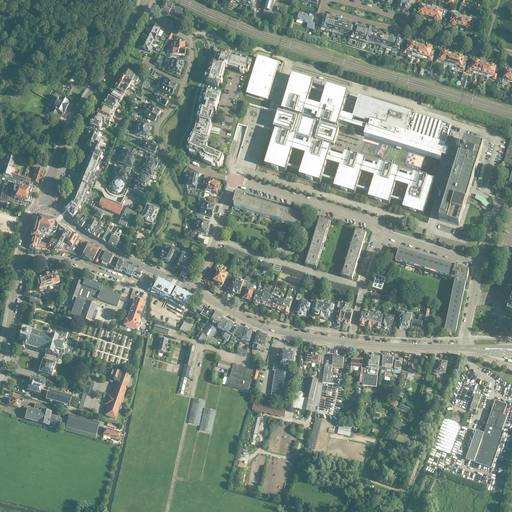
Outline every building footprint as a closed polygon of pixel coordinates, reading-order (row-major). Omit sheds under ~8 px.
[(164,0),(162,6),(180,14),(182,15),(183,13),(181,12),(182,10),(176,8),(176,9),(172,7),(173,4),(169,2),(165,1),(164,0)] [(249,0),(247,6),(250,7),(250,8),(251,8),(249,11),(254,13),(256,8),(253,7),(254,6),(255,3),(255,0),(249,0)] [(398,7),(398,8),(399,8),(402,9),(403,9),(405,0),(396,0),(399,1),(397,7),(398,7)] [(407,10),(409,10),(410,4),(414,5),(414,0),(405,0),(403,9),(403,10),(407,11),(407,10),(407,11),(407,10)] [(273,5),(265,3),(263,10),(271,13),(273,5)] [(419,15),(423,16),(426,7),(423,6),(423,5),(421,4),(418,12),(418,11),(417,14),(420,15),(419,15)] [(180,14),(162,6),(159,11),(168,15),(169,13),(178,16),(179,14),(180,14)] [(423,16),(429,17),(431,9),(428,8),(428,7),(426,6),(426,7),(423,16),(423,17),(423,16)] [(431,9),(429,17),(434,19),(434,20),(437,9),(435,9),(431,9)] [(437,9),(434,20),(438,21),(438,20),(441,21),(441,18),(445,19),(447,11),(443,10),(443,11),(440,10),(440,11),(437,10),(437,9)] [(452,25),(455,26),(459,13),(451,11),(451,13),(449,13),(447,20),(450,21),(449,23),(452,24),(452,25)] [(312,17),(307,15),(300,13),(298,20),(303,22),(302,22),(308,24),(307,28),(313,30),(315,24),(312,23),(313,17),(312,17)] [(456,25),(461,26),(464,18),(460,17),(461,16),(458,15),(459,13),(455,26),(456,26),(456,25)] [(327,17),(324,16),(322,22),(323,22),(321,28),(327,29),(327,30),(330,19),(331,19),(327,18),(327,17)] [(466,29),(469,18),(467,18),(467,19),(464,18),(461,26),(466,28),(466,29)] [(469,18),(466,29),(470,30),(470,29),(473,30),(473,27),(475,20),(473,19),(472,20),(469,20),(470,18),(469,18)] [(335,21),(335,20),(333,20),(330,19),(327,30),(327,29),(326,32),(332,33),(336,21),(335,21)] [(339,22),(339,21),(337,21),(336,21),(332,33),(338,35),(342,23),(339,22)] [(347,24),(345,23),(342,23),(338,35),(344,37),(347,24)] [(352,26),(353,25),(350,25),(347,24),(344,37),(349,38),(353,26),(352,26)] [(149,25),(147,30),(158,36),(160,31),(156,28),(153,27),(149,25)] [(353,26),(349,38),(349,40),(356,42),(359,43),(360,43),(363,44),(369,45),(369,44),(373,31),(371,30),(368,29),(367,29),(366,30),(359,28),(359,27),(358,26),(355,25),(353,25),(353,26)] [(145,30),(144,33),(145,34),(144,36),(155,41),(158,36),(147,30),(146,31),(145,30)] [(375,32),(373,31),(373,32),(373,31),(369,44),(374,45),(375,45),(378,33),(375,32)] [(375,45),(380,46),(379,47),(380,47),(384,35),(381,34),(379,33),(378,33),(375,45)] [(389,36),(387,35),(387,36),(384,35),(380,47),(386,49),(390,36),(389,36)] [(141,37),(140,40),(141,41),(153,48),(156,42),(155,41),(144,36),(143,38),(141,37)] [(392,37),(393,37),(390,36),(390,37),(390,36),(386,49),(392,51),(393,48),(392,48),(395,38),(392,37)] [(399,50),(400,45),(401,45),(403,39),(399,38),(395,37),(395,38),(392,48),(393,48),(399,50)] [(141,41),(138,47),(141,49),(144,50),(150,53),(153,48),(141,41)] [(412,54),(415,43),(411,42),(411,43),(409,42),(407,49),(404,48),(403,53),(405,54),(406,54),(408,55),(407,55),(411,56),(411,54),(412,54)] [(415,43),(412,54),(414,54),(414,53),(418,55),(420,45),(417,44),(417,45),(415,44),(415,43)] [(420,56),(423,57),(426,47),(425,47),(423,47),(423,46),(420,45),(418,55),(421,55),(420,56)] [(133,47),(125,62),(139,69),(146,55),(133,47)] [(208,81),(207,85),(218,88),(219,84),(222,85),(223,81),(222,81),(225,68),(227,69),(227,68),(240,72),(240,74),(243,75),(244,72),(248,73),(252,62),(230,55),(230,56),(225,55),(226,51),(214,47),(212,57),(215,58),(213,63),(212,67),(207,81),(208,81)] [(426,47),(423,57),(423,56),(426,57),(426,58),(428,59),(428,60),(431,61),(433,53),(431,52),(431,49),(429,48),(426,47)] [(170,55),(170,58),(176,58),(176,55),(184,56),(184,55),(185,55),(185,50),(184,50),(184,49),(173,48),(171,48),(170,55)] [(436,57),(435,63),(438,63),(440,64),(441,63),(444,63),(447,53),(443,52),(441,52),(439,58),(436,57)] [(447,53),(443,64),(449,66),(449,64),(452,55),(449,54),(447,54),(447,53)] [(452,55),(449,64),(453,65),(452,66),(455,67),(458,57),(455,56),(456,56),(452,55)] [(455,67),(454,67),(457,68),(458,68),(458,70),(464,72),(467,60),(466,60),(465,60),(464,61),(463,61),(464,58),(462,58),(462,57),(458,56),(458,57),(455,67)] [(264,99),(265,96),(266,96),(266,95),(266,94),(265,94),(266,92),(270,93),(276,71),(269,69),(271,62),(258,58),(248,91),(264,99)] [(170,59),(168,65),(182,68),(182,67),(183,68),(184,64),(183,64),(183,62),(170,59)] [(475,74),(479,62),(475,61),(473,61),(472,65),(470,64),(469,63),(466,73),(472,74),(472,73),(475,74)] [(481,76),(482,73),(485,64),(481,63),(481,64),(479,63),(479,62),(475,74),(476,75),(481,76)] [(482,73),(481,76),(487,78),(487,76),(490,65),(490,66),(488,66),(488,65),(485,64),(482,73)] [(168,65),(167,71),(176,74),(176,75),(179,76),(179,74),(180,75),(182,68),(168,65)] [(490,65),(487,76),(493,78),(492,79),(495,80),(497,75),(494,74),(496,67),(494,67),(494,66),(490,65)] [(122,78),(135,85),(136,85),(137,83),(138,80),(138,78),(133,76),(134,74),(127,70),(123,78),(122,77),(122,78)] [(501,73),(499,81),(502,82),(502,83),(507,84),(508,82),(511,71),(507,70),(507,71),(505,70),(504,74),(501,73)] [(277,115),(257,110),(251,109),(244,113),(240,118),(238,124),(243,125),(247,127),(249,121),(255,119),(262,121),(275,125),(273,129),(279,130),(278,132),(275,131),(264,166),(286,173),(389,205),(423,215),(439,220),(459,226),(478,162),(479,163),(484,146),(464,140),(448,134),(451,126),(359,98),(353,118),(343,115),(350,95),(348,95),(348,93),(293,76),(281,111),(285,112),(284,114),(278,113),(277,115)] [(119,83),(128,88),(130,85),(133,87),(135,85),(122,78),(119,83)] [(164,78),(161,84),(174,90),(176,84),(164,79),(164,78)] [(128,88),(119,83),(119,84),(118,86),(117,85),(115,90),(118,92),(117,94),(123,97),(124,95),(125,96),(127,92),(126,91),(128,88)] [(161,84),(159,90),(171,96),(174,90),(161,84)] [(194,134),(187,149),(191,151),(189,154),(196,157),(197,154),(198,154),(201,156),(200,158),(201,158),(201,160),(203,161),(204,163),(209,165),(214,167),(216,166),(218,167),(220,166),(220,167),(221,166),(222,165),(223,163),(222,162),(224,158),(223,158),(223,156),(221,155),(219,156),(216,155),(214,154),(212,153),(207,151),(208,148),(206,147),(209,141),(208,141),(212,126),(210,125),(214,112),(215,112),(218,104),(219,100),(220,93),(205,89),(204,93),(202,93),(201,97),(202,97),(202,99),(200,99),(199,103),(201,104),(200,108),(201,108),(200,112),(198,112),(196,118),(199,119),(197,123),(198,123),(195,135),(194,134)] [(110,97),(119,103),(122,98),(112,92),(111,93),(110,94),(110,96),(110,97)] [(68,107),(69,105),(69,104),(70,102),(66,100),(64,99),(64,98),(56,94),(51,102),(54,103),(67,111),(69,107),(68,107)] [(156,95),(153,101),(165,108),(168,102),(156,95)] [(106,102),(118,108),(118,107),(117,107),(119,103),(110,97),(109,97),(106,102)] [(117,109),(118,108),(106,102),(103,106),(114,112),(116,108),(117,109)] [(67,111),(54,103),(48,113),(50,114),(48,118),(51,120),(53,116),(56,118),(57,115),(61,117),(62,115),(63,116),(64,113),(65,114),(67,111)] [(148,104),(145,109),(157,116),(160,111),(148,104)] [(101,110),(101,111),(112,117),(115,112),(114,112),(103,106),(103,107),(101,106),(100,109),(101,110)] [(145,109),(142,115),(154,121),(157,116),(145,109)] [(97,116),(108,121),(109,118),(111,119),(112,117),(101,111),(100,113),(98,112),(97,116)] [(95,120),(104,124),(105,122),(109,123),(109,122),(108,121),(97,116),(95,120)] [(104,124),(95,120),(94,119),(93,119),(93,120),(93,121),(93,123),(91,122),(90,125),(89,125),(90,127),(90,126),(98,130),(99,130),(100,130),(101,126),(100,126),(101,124),(104,125),(104,124)] [(136,123),(135,128),(149,131),(150,125),(136,123)] [(135,128),(134,135),(147,138),(147,136),(149,137),(149,133),(148,133),(149,131),(135,128)] [(88,135),(103,141),(105,142),(106,140),(101,138),(102,135),(89,129),(86,135),(88,135)] [(89,140),(88,142),(98,146),(103,148),(104,146),(102,145),(103,141),(88,135),(87,139),(89,140)] [(117,140),(101,180),(105,189),(106,190),(106,191),(107,192),(108,193),(110,195),(112,196),(115,197),(117,198),(119,198),(120,198),(121,197),(122,197),(123,197),(125,196),(128,189),(129,189),(147,198),(148,198),(151,192),(157,180),(165,161),(147,153),(146,154),(145,157),(145,158),(142,157),(141,156),(137,155),(139,151),(139,150),(117,140)] [(142,147),(141,150),(146,152),(146,153),(147,150),(154,153),(157,147),(154,146),(155,143),(150,141),(149,144),(144,141),(142,147)] [(86,147),(92,150),(96,152),(97,149),(96,149),(98,146),(88,142),(86,147)] [(92,150),(90,155),(99,159),(100,156),(102,156),(103,153),(102,153),(101,154),(96,152),(92,150)] [(88,161),(97,165),(98,162),(99,162),(100,160),(99,159),(90,155),(88,161)] [(4,175),(12,178),(14,173),(15,169),(12,167),(15,159),(7,156),(4,165),(5,166),(3,175),(4,175)] [(88,161),(85,167),(95,170),(96,167),(97,168),(98,165),(97,165),(88,161)] [(484,163),(478,179),(482,181),(487,164),(484,163)] [(30,182),(38,184),(43,170),(34,167),(31,176),(32,176),(31,179),(14,173),(12,178),(29,184),(30,182)] [(83,172),(98,178),(101,177),(102,173),(95,170),(85,167),(85,168),(83,172)] [(79,182),(78,183),(79,183),(91,188),(91,189),(93,189),(98,178),(83,172),(82,173),(79,182)] [(2,194),(1,200),(26,206),(27,202),(30,203),(34,187),(29,185),(28,187),(23,185),(22,187),(19,187),(20,183),(19,182),(16,182),(17,179),(12,178),(4,175),(3,179),(5,179),(2,194)] [(189,178),(188,183),(190,184),(189,189),(196,190),(199,191),(200,185),(197,184),(198,177),(192,176),(191,179),(189,178)] [(203,186),(201,192),(204,193),(210,195),(211,193),(214,182),(214,181),(209,179),(209,180),(208,180),(206,187),(203,186)] [(214,182),(211,193),(217,195),(218,192),(219,192),(221,187),(219,187),(220,184),(220,183),(217,182),(217,183),(214,182)] [(91,188),(79,183),(76,189),(89,194),(90,194),(90,193),(91,189),(91,188)] [(85,198),(86,199),(89,194),(76,189),(74,194),(85,199),(85,198)] [(237,193),(235,200),(234,203),(235,204),(234,207),(298,227),(301,215),(245,198),(246,196),(237,193)] [(74,194),(72,200),(82,204),(85,199),(74,194)] [(86,199),(84,204),(90,207),(92,208),(95,202),(100,204),(99,205),(102,206),(101,208),(119,216),(122,208),(102,199),(90,194),(89,194),(86,199)] [(200,198),(199,200),(202,201),(201,207),(213,211),(215,206),(205,202),(205,199),(200,198)] [(82,204),(72,200),(70,205),(73,209),(74,208),(78,212),(78,211),(82,204)] [(72,217),(75,219),(78,216),(76,214),(78,212),(74,208),(73,209),(70,205),(69,204),(65,209),(72,217)] [(140,220),(145,222),(145,223),(147,224),(147,223),(152,225),(155,225),(156,223),(155,220),(154,220),(156,217),(158,212),(151,209),(152,206),(152,205),(149,204),(148,205),(147,207),(147,206),(140,220)] [(196,213),(195,216),(198,216),(204,218),(205,215),(212,218),(213,211),(201,207),(198,206),(196,213)] [(133,224),(137,215),(126,209),(123,216),(122,216),(118,224),(125,227),(128,222),(133,224)] [(97,211),(94,215),(101,219),(104,214),(97,211)] [(78,216),(75,219),(73,222),(81,228),(88,220),(82,215),(81,216),(79,214),(78,216)] [(32,238),(40,240),(40,243),(39,243),(39,245),(41,245),(42,243),(49,244),(51,240),(50,238),(51,236),(52,236),(53,234),(55,232),(58,225),(56,223),(55,222),(53,219),(48,217),(48,218),(45,217),(45,216),(40,215),(37,217),(32,238)] [(197,219),(195,225),(208,229),(210,223),(203,221),(204,218),(198,216),(197,219)] [(320,219),(315,235),(325,238),(330,222),(320,219)] [(85,231),(91,236),(95,229),(97,225),(93,222),(93,221),(91,220),(85,231)] [(95,229),(91,236),(95,238),(101,227),(102,225),(100,223),(99,225),(97,225),(95,229)] [(193,224),(191,230),(206,235),(207,234),(208,234),(209,231),(208,230),(208,229),(195,225),(193,224)] [(104,229),(99,240),(105,243),(113,227),(110,226),(107,231),(104,229)] [(102,228),(101,227),(95,238),(99,240),(104,229),(105,229),(102,227),(102,228)] [(118,239),(122,232),(117,229),(113,238),(111,237),(108,244),(118,250),(122,242),(118,239)] [(356,230),(351,246),(362,249),(366,233),(356,230)] [(54,251),(60,252),(65,243),(67,244),(71,236),(65,232),(59,243),(54,251)] [(60,252),(68,254),(72,246),(77,237),(73,234),(71,236),(67,244),(65,243),(60,252)] [(315,235),(310,250),(320,253),(325,238),(315,235)] [(89,244),(77,237),(72,246),(68,254),(81,258),(89,244)] [(40,243),(40,240),(32,238),(29,248),(36,250),(36,249),(38,249),(38,248),(39,245),(39,243),(40,243)] [(49,245),(47,248),(50,250),(51,249),(53,251),(54,251),(59,243),(56,241),(52,240),(49,245)] [(84,260),(86,261),(94,247),(89,244),(81,258),(84,259),(84,260)] [(161,256),(159,259),(163,261),(162,261),(163,262),(163,263),(167,264),(168,264),(170,259),(170,260),(172,255),(176,257),(179,250),(167,245),(163,253),(162,252),(161,256)] [(351,246),(347,262),(357,265),(362,249),(351,246)] [(94,247),(86,261),(88,261),(89,261),(93,262),(95,257),(99,250),(94,247)] [(399,249),(395,262),(396,262),(396,261),(452,278),(452,279),(455,280),(445,332),(456,334),(456,330),(458,331),(470,272),(468,272),(462,271),(462,272),(457,271),(458,267),(455,267),(399,249)] [(95,257),(93,262),(98,264),(104,253),(99,250),(95,257)] [(310,250),(306,266),(316,269),(320,253),(310,250)] [(176,265),(176,266),(177,266),(177,267),(181,269),(187,257),(188,254),(183,252),(182,254),(176,265)] [(118,260),(104,253),(98,264),(107,268),(108,266),(108,265),(114,269),(118,260)] [(187,257),(181,269),(186,272),(192,261),(194,262),(196,259),(193,257),(192,259),(187,257)] [(118,260),(114,269),(114,270),(119,272),(123,263),(123,262),(118,260)] [(347,262),(342,277),(352,280),(357,265),(347,262)] [(123,273),(130,276),(134,268),(126,264),(125,264),(123,263),(119,272),(121,273),(122,271),(124,272),(123,273)] [(280,272),(282,266),(274,264),(273,270),(280,272)] [(134,268),(130,276),(139,279),(142,273),(141,271),(134,268)] [(266,268),(264,278),(270,280),(273,270),(266,268)] [(223,285),(226,279),(229,280),(230,276),(219,271),(214,281),(219,283),(218,284),(219,286),(220,287),(222,286),(223,285)] [(49,275),(53,285),(59,283),(59,282),(59,281),(59,279),(58,278),(56,272),(49,275)] [(42,277),(46,287),(53,285),(49,275),(49,274),(42,276),(42,277)] [(376,276),(373,289),(382,292),(386,279),(376,276)] [(45,290),(46,293),(49,292),(48,289),(47,290),(46,287),(42,277),(35,279),(36,280),(36,281),(36,282),(37,283),(40,292),(45,290)] [(234,278),(230,289),(232,290),(231,293),(232,293),(232,294),(232,295),(233,295),(234,295),(235,294),(240,296),(243,287),(245,281),(240,280),(240,279),(235,277),(234,278)] [(81,319),(81,320),(90,323),(91,319),(95,320),(98,312),(94,311),(96,306),(92,305),(94,300),(97,301),(98,300),(117,307),(119,300),(127,303),(128,299),(121,297),(120,297),(112,294),(113,290),(96,284),(96,283),(91,282),(84,279),(83,283),(75,280),(68,300),(76,303),(73,310),(65,308),(63,313),(79,318),(81,319)] [(157,279),(150,293),(168,303),(175,289),(157,279)] [(245,281),(243,287),(247,289),(244,299),(248,301),(249,302),(250,302),(251,302),(252,302),(252,300),(253,300),(256,291),(255,291),(256,288),(255,286),(254,286),(252,286),(248,285),(250,280),(245,279),(245,281)] [(175,289),(168,303),(185,311),(192,298),(175,289)] [(265,295),(261,306),(262,306),(263,307),(265,308),(266,307),(269,308),(272,297),(273,293),(275,289),(273,289),(272,292),(270,292),(270,293),(266,292),(265,295)] [(272,297),(269,308),(272,309),(272,310),(274,311),(276,310),(279,299),(280,298),(280,296),(276,295),(277,293),(275,293),(276,290),(275,289),(273,293),(272,297)] [(258,291),(254,302),(255,302),(254,303),(255,304),(255,305),(257,305),(258,305),(261,306),(265,295),(265,293),(258,291)] [(286,300),(282,312),(285,313),(286,314),(287,314),(288,314),(289,314),(292,302),(288,301),(289,298),(289,297),(289,295),(288,294),(286,300)] [(35,305),(42,307),(43,304),(40,303),(40,301),(31,298),(29,303),(33,304),(33,305),(35,306),(35,305)] [(279,299),(276,310),(277,310),(277,311),(278,312),(279,312),(280,311),(282,312),(286,300),(280,298),(279,299)] [(122,320),(119,329),(126,332),(128,328),(136,331),(138,325),(137,325),(139,319),(141,320),(145,309),(143,308),(145,304),(134,300),(133,305),(131,304),(129,308),(131,309),(127,321),(122,320)] [(194,309),(197,311),(196,313),(200,315),(206,306),(198,301),(197,302),(194,309)] [(313,315),(316,315),(315,317),(319,318),(319,316),(321,309),(323,310),(325,303),(320,301),(320,304),(315,303),(313,313),(313,315)] [(300,305),(298,312),(298,313),(298,314),(298,316),(302,316),(302,314),(303,314),(306,315),(307,312),(309,312),(311,305),(305,304),(306,303),(301,302),(300,305)] [(321,309),(319,316),(324,318),(324,319),(328,320),(329,319),(329,317),(330,317),(331,313),(333,314),(334,308),(327,306),(328,303),(325,303),(323,310),(321,309)] [(206,306),(200,315),(200,316),(209,321),(214,312),(214,311),(206,306)] [(339,311),(339,313),(337,323),(337,324),(339,325),(341,324),(342,324),(343,324),(346,314),(347,310),(344,310),(340,309),(339,311)] [(346,314),(343,324),(343,325),(343,326),(344,327),(346,327),(347,327),(347,326),(348,326),(348,325),(350,326),(354,312),(351,311),(347,310),(346,314)] [(363,312),(360,326),(364,327),(365,325),(367,325),(367,326),(370,315),(370,312),(367,311),(367,313),(363,312)] [(370,315),(367,326),(368,327),(370,328),(372,327),(374,327),(377,312),(374,311),(374,313),(370,312),(370,315)] [(397,319),(397,322),(397,323),(400,324),(399,329),(403,329),(407,329),(407,328),(410,329),(412,316),(413,313),(407,312),(407,316),(405,315),(405,314),(401,313),(401,311),(399,311),(397,319)] [(202,333),(198,340),(215,345),(217,341),(212,338),(214,334),(217,328),(219,325),(221,321),(223,320),(224,317),(215,312),(210,320),(202,333)] [(377,312),(374,327),(377,328),(377,329),(378,329),(379,329),(380,328),(381,329),(381,328),(383,317),(384,315),(380,314),(380,313),(377,312)] [(383,317),(381,328),(384,328),(384,329),(385,330),(387,329),(387,328),(391,328),(391,326),(393,326),(394,321),(397,322),(397,319),(395,318),(384,315),(383,317)] [(413,320),(413,321),(411,329),(421,331),(422,322),(423,318),(423,316),(419,315),(418,321),(413,320)] [(219,325),(217,328),(223,332),(228,324),(228,323),(223,320),(221,321),(219,325)] [(185,321),(179,330),(189,334),(194,326),(185,321)] [(228,324),(223,332),(222,334),(221,334),(224,336),(222,338),(225,339),(233,326),(231,325),(231,324),(229,323),(228,323),(228,324)] [(153,331),(154,331),(168,335),(169,331),(154,326),(153,331)] [(233,326),(225,339),(228,341),(230,337),(230,336),(233,337),(238,328),(238,327),(237,327),(235,326),(234,327),(233,326)] [(231,341),(230,342),(233,344),(235,340),(238,341),(239,339),(240,340),(243,329),(240,328),(239,329),(238,328),(233,337),(231,341)] [(243,329),(240,340),(240,341),(239,342),(243,344),(243,343),(246,343),(245,345),(248,345),(249,343),(252,332),(246,330),(243,329)] [(44,356),(61,361),(63,354),(70,356),(71,354),(72,349),(66,347),(67,343),(66,342),(67,340),(64,339),(63,341),(56,339),(56,337),(53,336),(52,338),(35,333),(36,331),(33,331),(33,332),(27,330),(26,331),(25,333),(26,334),(25,335),(23,335),(23,334),(22,334),(23,335),(21,340),(20,340),(21,341),(22,340),(23,341),(23,342),(22,343),(21,345),(22,347),(45,354),(44,356)] [(253,345),(252,348),(253,348),(256,349),(256,350),(261,352),(263,352),(267,337),(261,335),(260,335),(260,334),(260,333),(258,332),(257,333),(257,334),(256,333),(253,345)] [(160,338),(158,348),(157,351),(159,351),(158,353),(162,354),(163,352),(165,353),(166,349),(167,349),(168,345),(167,344),(168,340),(160,338)] [(189,347),(184,366),(190,367),(195,348),(189,347)] [(285,368),(285,365),(289,365),(289,366),(289,368),(293,369),(293,366),(294,366),(295,360),(296,353),(289,352),(288,350),(285,350),(284,351),(283,351),(283,355),(282,355),(281,359),(282,359),(282,360),(279,360),(275,359),(274,366),(273,371),(275,371),(271,395),(285,397),(286,389),(283,388),(286,369),(286,368),(285,368)] [(306,354),(305,362),(302,361),(302,365),(309,366),(309,364),(312,364),(314,355),(313,355),(312,354),(311,354),(310,354),(309,354),(306,354)] [(314,355),(312,364),(312,367),(315,367),(315,369),(318,370),(319,370),(321,356),(318,356),(317,355),(315,354),(314,355)] [(332,366),(335,366),(335,367),(341,368),(341,367),(343,367),(343,365),(344,356),(333,355),(332,366)] [(61,361),(44,356),(43,360),(42,360),(38,373),(51,377),(53,378),(56,371),(54,370),(55,364),(57,365),(59,365),(61,364),(61,362),(61,361)] [(364,368),(364,369),(371,370),(370,371),(374,371),(375,370),(378,370),(379,370),(380,359),(375,358),(374,356),(372,356),(370,357),(370,360),(368,359),(367,365),(365,365),(364,368)] [(347,362),(347,371),(350,371),(358,372),(359,368),(362,368),(363,358),(352,357),(351,362),(347,362)] [(386,361),(385,368),(386,368),(385,374),(385,376),(391,377),(392,368),(394,358),(388,358),(388,361),(386,361)] [(394,358),(392,368),(392,373),(400,374),(401,371),(403,360),(400,359),(399,359),(394,358)] [(405,359),(403,366),(402,371),(412,373),(413,371),(416,371),(418,361),(408,359),(405,359)] [(217,367),(227,370),(229,371),(231,365),(231,364),(219,361),(217,367)] [(443,362),(437,361),(435,373),(439,374),(439,373),(445,374),(447,363),(448,361),(443,361),(443,362)] [(227,385),(226,386),(253,394),(254,388),(252,388),(254,380),(256,381),(259,372),(254,371),(233,365),(231,365),(229,371),(228,374),(226,374),(224,384),(227,385)] [(332,366),(325,365),(323,383),(337,384),(338,379),(332,378),(332,373),(331,373),(332,366)] [(182,377),(187,378),(188,379),(191,367),(190,367),(184,366),(182,377)] [(376,388),(378,371),(378,370),(375,370),(374,371),(370,371),(371,370),(364,369),(362,386),(376,388)] [(108,405),(104,415),(115,419),(131,377),(112,370),(109,379),(108,381),(109,382),(110,382),(111,383),(112,383),(114,382),(116,383),(111,397),(109,397),(106,405),(108,405)] [(187,378),(182,377),(178,394),(183,395),(187,378)] [(40,396),(46,398),(47,394),(41,392),(42,388),(44,387),(45,385),(44,383),(31,379),(29,384),(27,392),(40,396)] [(301,386),(296,384),(291,408),(310,411),(313,401),(317,381),(309,379),(307,387),(301,386)] [(85,393),(91,395),(94,384),(88,382),(85,393)] [(48,392),(47,394),(46,398),(45,401),(48,402),(48,403),(51,404),(51,403),(55,404),(57,405),(57,404),(64,406),(63,407),(68,409),(68,408),(71,398),(48,392)] [(86,394),(83,393),(79,409),(82,410),(82,409),(83,410),(87,395),(86,394)] [(481,397),(475,394),(469,412),(475,414),(481,397)] [(9,406),(8,406),(17,408),(20,409),(21,403),(19,402),(19,401),(10,399),(10,400),(8,399),(7,405),(9,406)] [(199,431),(211,433),(215,411),(203,408),(204,400),(193,399),(189,423),(200,425),(199,431)] [(507,405),(495,401),(494,405),(493,405),(492,407),(493,408),(484,434),(476,431),(466,460),(491,469),(504,432),(502,431),(507,417),(503,416),(507,405)] [(252,410),(258,411),(284,417),(286,409),(254,402),(252,410)] [(62,419),(57,418),(51,416),(53,409),(36,405),(34,410),(29,409),(26,419),(38,423),(37,423),(48,426),(49,424),(59,427),(61,423),(62,419)] [(409,408),(407,407),(399,405),(398,410),(405,413),(407,414),(409,408)] [(258,411),(252,410),(245,444),(250,445),(258,411)] [(447,412),(436,440),(433,448),(450,455),(462,425),(460,424),(462,418),(456,415),(457,413),(453,411),(452,414),(447,412)] [(64,431),(95,440),(100,423),(69,415),(64,431)] [(251,446),(254,446),(261,418),(258,417),(251,446)] [(308,449),(314,451),(316,444),(320,431),(322,419),(316,418),(311,435),(308,449)] [(396,420),(392,428),(399,432),(403,423),(396,420)] [(350,436),(353,425),(338,423),(337,427),(339,427),(338,434),(350,436)] [(414,428),(409,439),(416,442),(420,431),(414,428)] [(103,436),(118,440),(120,433),(105,429),(103,436)]
